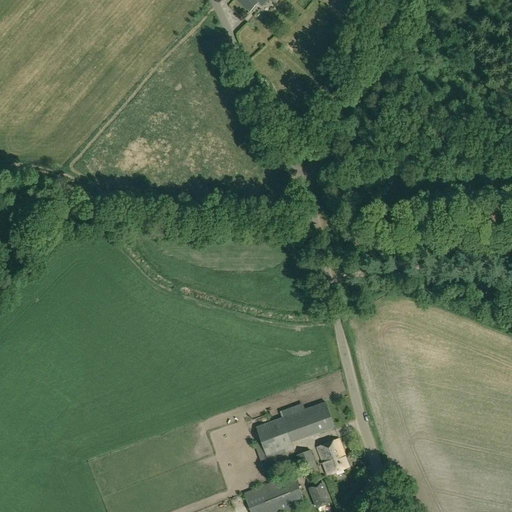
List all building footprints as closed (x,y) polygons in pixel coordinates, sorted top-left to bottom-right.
[(238,0),(251,12),(259,3),(262,7),(268,0),(271,0),(276,4),(279,0),(257,0),(257,1),(255,0),(238,0)] [(291,10),(300,2),(298,0),(296,0),(289,7),(291,10)] [(272,17),(279,9),(272,3),(265,10),(272,17)] [(334,424),(326,403),(301,412),(309,433),(334,424)] [(350,468),(340,439),(318,448),(328,476),(350,468)] [(311,451),(299,456),(310,483),(322,478),(311,451)] [(287,511),(307,504),(295,474),(245,494),(251,511),(287,511)] [(311,488),(318,506),(330,501),(324,483),(311,488)]
